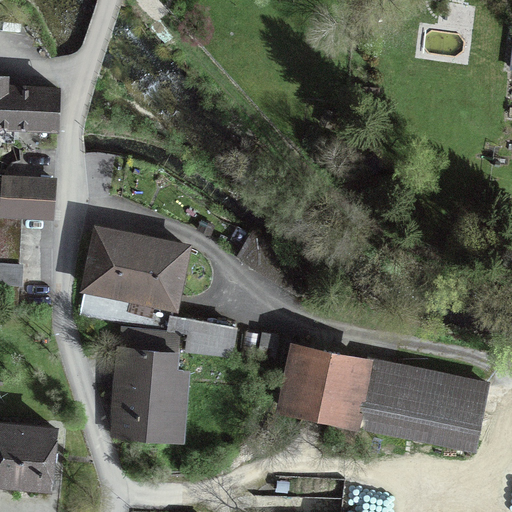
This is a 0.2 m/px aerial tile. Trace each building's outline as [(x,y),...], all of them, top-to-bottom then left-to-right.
[(0,126),(14,127),(14,123),(57,126),(59,89),(0,86),(0,126)] [(340,129),(344,116),(325,109),(320,122),(340,129)] [(0,283),(19,284),(20,263),(16,263),(18,214),(51,216),(54,179),(4,176),(3,194),(0,193),(0,283)] [(167,332),(177,333),(183,333),(181,352),(229,356),(235,327),(171,315),(185,246),(98,229),(80,315),(168,328),(167,332)] [(253,231),(239,255),(299,292),(314,268),(253,231)] [(177,333),(167,332),(121,328),(115,401),(114,435),(181,441),(184,405),(182,405),(185,371),(174,370),(177,333)] [(262,331),(257,358),(274,361),(279,334),(262,331)] [(352,437),(355,422),(367,363),(293,348),(281,407),(327,416),(324,432),(352,437)] [(367,358),(367,363),(355,422),(474,446),(486,383),(367,358)] [(56,429),(0,423),(0,478),(50,484),(56,429)]
